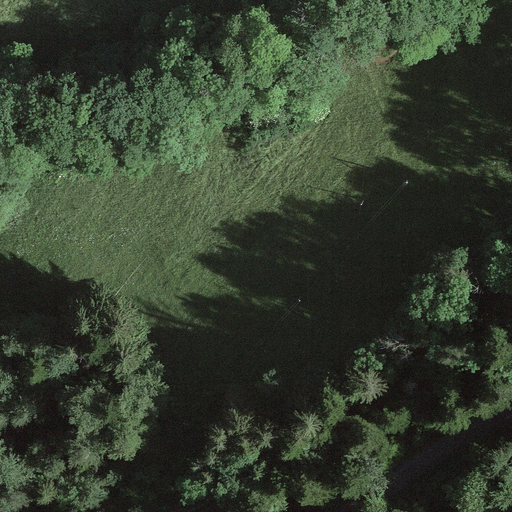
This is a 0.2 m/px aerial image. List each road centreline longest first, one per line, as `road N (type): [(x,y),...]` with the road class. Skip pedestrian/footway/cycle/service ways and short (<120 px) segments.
road 1 (track): [(511,283),(239,491),(199,511)]
road 2 (unclassified): [(511,415),(453,443),(353,511)]
